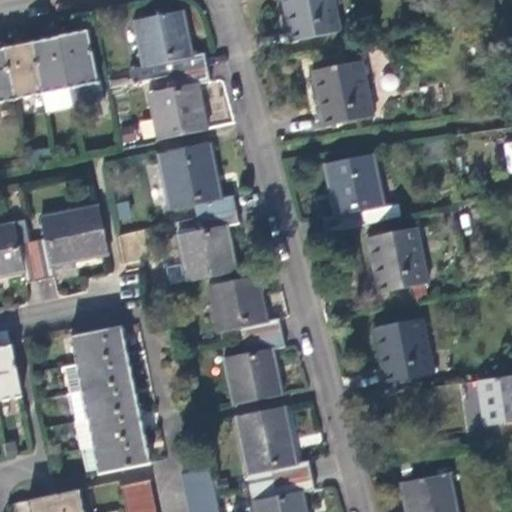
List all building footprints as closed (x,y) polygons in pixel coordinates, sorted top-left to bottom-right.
[(283,0),(293,42),(342,32),(334,0),(283,0)] [(162,75),(204,67),(201,51),(189,53),(179,7),(127,18),(138,66),(126,69),(128,82),(162,75)] [(105,99),(101,76),(90,78),(82,30),(56,35),(68,106),(105,99)] [(42,111),(68,106),(56,35),(28,40),(38,92),(42,111)] [(38,92),(28,40),(1,46),(11,97),(38,92)] [(0,99),(11,97),(1,46),(0,45),(0,99)] [(311,73),(322,131),(370,122),(359,64),(311,73)] [(207,81),(204,67),(162,75),(165,88),(143,93),(152,138),(205,127),(196,84),(207,81)] [(511,141),(503,142),(507,173),(511,172),(511,141)] [(221,199),(209,144),(156,155),(167,210),(192,205),(195,218),(235,210),(233,196),(221,199)] [(362,225),(397,216),(395,206),(380,209),(370,156),(318,167),(329,218),(319,220),(321,233),(362,225)] [(45,265),(104,253),(94,203),(35,216),(39,238),(26,241),(34,281),(48,278),(45,265)] [(238,224),(235,210),(195,218),(197,232),(174,237),(183,282),(235,271),(226,226),(238,224)] [(19,284),(34,281),(26,241),(11,244),(7,222),(0,223),(0,274),(16,271),(19,284)] [(365,238),(375,293),(427,283),(416,228),(365,238)] [(141,230),(118,234),(123,261),(145,257),(141,230)] [(238,341),(278,333),(275,318),(262,321),(253,276),(205,286),(213,331),(235,326),(238,341)] [(370,327),(381,384),(433,374),(421,317),(370,327)] [(65,338),(71,365),(124,354),(118,326),(65,338)] [(281,349),(278,333),(238,341),(241,355),(219,360),(228,405),(277,395),(269,351),(281,349)] [(0,398),(17,395),(6,344),(0,345),(0,398)] [(124,354),(71,365),(77,393),(130,382),(124,354)] [(77,393),(71,365),(60,367),(66,396),(67,395),(77,393)] [(511,375),(475,381),(476,393),(481,425),(510,421),(511,426),(511,425),(511,375)] [(475,381),(449,384),(421,388),(423,401),(476,393),(475,381)] [(130,382),(77,393),(83,420),(135,410),(130,382)] [(77,393),(67,395),(73,422),(83,420),(77,393)] [(292,465),(280,408),(231,418),(243,476),(266,471),(269,485),(307,478),(304,463),(292,465)] [(135,410),(83,420),(89,448),(141,437),(135,410)] [(83,420),(73,422),(79,450),(80,450),(89,448),(83,420)] [(94,470),(95,474),(147,463),(141,437),(89,448),(94,470)] [(89,448),(80,450),(84,472),(94,470),(89,448)] [(208,478),(205,465),(178,470),(181,484),(208,478)] [(266,471),(243,476),(246,490),(269,485),(266,471)] [(452,511),(445,476),(394,488),(398,511),(452,511)] [(148,491),(145,477),(115,483),(118,498),(148,491)] [(211,493),(208,478),(181,484),(184,500),(211,493)] [(310,493),(307,478),(269,485),(272,499),(249,504),(250,511),(303,511),(300,495),(310,493)] [(269,485),(246,490),(249,504),(272,499),(269,485)] [(80,511),(79,505),(75,488),(23,499),(25,511),(80,511)] [(122,511),(151,505),(148,491),(118,498),(120,511),(122,511)] [(198,511),(215,508),(211,493),(184,500),(186,511),(198,511)]
